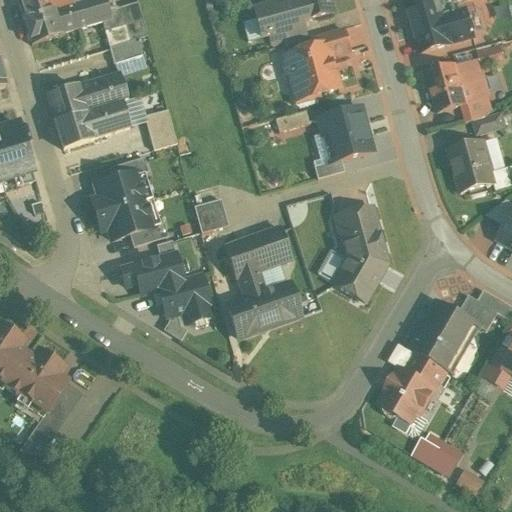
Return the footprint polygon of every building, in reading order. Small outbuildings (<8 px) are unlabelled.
[(17,0),(24,21),(54,12),(51,3),(59,0),(17,0)] [(54,12),(24,21),(32,46),(61,38),(61,36),(111,21),(104,0),(94,0),(71,7),(54,12)] [(69,0),(59,0),(51,3),(54,12),(71,7),(69,0)] [(329,0),(294,0),(296,7),(301,25),(302,25),(318,20),(319,24),(332,21),(331,17),(334,16),(329,0)] [(439,0),(404,0),(420,55),(473,40),(472,38),(475,33),(471,18),(466,15),(465,13),(445,18),(439,0)] [(296,7),(276,13),(275,7),(253,13),(261,40),(269,38),(302,29),(301,25),(296,7)] [(302,29),(269,38),(272,50),(307,40),(302,25),(301,25),(302,29)] [(125,27),(104,34),(109,51),(130,44),(125,27)] [(342,30),(311,39),(314,51),(325,47),(329,59),(348,53),(342,30)] [(130,44),(109,51),(114,67),(142,58),(137,42),(130,44)] [(314,51),(284,59),(282,61),(282,62),(282,63),(282,64),(286,78),(286,80),(287,80),(288,81),(290,81),(291,81),(295,95),(313,90),(315,98),(338,92),(329,59),(325,47),(314,51)] [(501,50),(478,56),(481,68),(488,66),(490,72),(495,74),(496,74),(499,69),(497,64),(504,62),(501,50)] [(477,65),(458,70),(457,68),(426,77),(437,116),(461,109),(468,107),(468,106),(487,100),(485,93),(487,93),(483,78),(481,79),(477,65)] [(93,85),(78,89),(54,96),(58,108),(50,110),(55,125),(122,105),(127,103),(120,79),(94,87),(93,85)] [(487,100),(468,106),(468,107),(461,109),(466,125),(483,121),(491,116),(487,100)] [(122,105),(55,125),(63,152),(94,142),(94,141),(130,131),(122,105)] [(360,111),(318,122),(329,165),(330,167),(341,164),(372,155),(360,111)] [(168,113),(144,119),(153,153),(177,147),(168,113)] [(306,113),(275,122),(279,136),(310,127),(306,113)] [(501,117),(474,125),(478,138),(505,130),(501,117)] [(0,184),(32,175),(18,127),(0,132),(0,184)] [(484,144),(449,154),(455,176),(454,177),(460,196),(461,195),(461,197),(494,188),(496,194),(511,188),(511,169),(493,175),(484,144)] [(144,160),(109,171),(113,184),(137,176),(137,178),(148,174),(144,160)] [(341,164),(330,167),(329,165),(314,170),(317,182),(344,175),(341,164)] [(113,184),(95,189),(99,201),(92,203),(97,218),(145,203),(137,178),(137,176),(113,184)] [(221,202),(194,210),(201,237),(228,229),(221,202)] [(145,203),(97,218),(102,233),(108,231),(112,243),(130,237),(153,230),(153,229),(145,203)] [(371,211),(336,221),(341,220),(347,243),(377,234),(371,211)] [(511,217),(498,241),(511,249),(511,217)] [(153,230),(130,237),(133,250),(168,240),(163,226),(153,229),(153,230)] [(280,231),(224,251),(235,282),(258,274),(292,262),(280,231)] [(377,234),(347,243),(349,249),(344,250),(347,261),(333,287),(364,305),(386,266),(377,234)] [(160,261),(175,257),(172,244),(156,248),(160,261)] [(158,292),(183,285),(175,257),(160,261),(121,272),(126,290),(138,286),(141,297),(158,292)] [(265,295),(258,274),(238,281),(245,303),(227,309),(238,341),(299,319),(289,287),(265,295)] [(201,280),(183,285),(158,292),(166,320),(168,320),(177,317),(183,315),(186,327),(212,320),(201,280)] [(511,320),(511,309),(484,293),(478,304),(498,315),(498,316),(510,324),(511,320)] [(478,304),(469,298),(461,313),(462,313),(462,312),(489,328),(486,333),(487,334),(498,316),(498,315),(478,304)] [(481,330),(438,305),(437,307),(438,308),(429,323),(428,322),(419,337),(420,337),(412,352),(411,352),(410,354),(416,358),(447,376),(453,379),(454,377),(452,376),(465,354),(460,351),(473,328),(480,332),(481,330)] [(177,317),(168,320),(169,324),(163,333),(180,344),(187,333),(180,329),(177,317)] [(0,329),(0,385),(5,389),(4,391),(27,358),(19,353),(24,346),(0,329)] [(511,357),(500,350),(483,380),(498,389),(507,373),(505,372),(511,360),(511,357)] [(64,373),(38,355),(33,362),(27,358),(4,391),(19,402),(21,400),(46,417),(67,386),(59,380),(64,373)] [(447,376),(416,358),(406,375),(435,392),(434,393),(436,394),(447,376)] [(406,375),(401,372),(397,379),(395,378),(395,379),(396,380),(389,394),(387,393),(386,394),(388,395),(380,408),(383,410),(383,411),(383,414),(384,417),(386,419),(388,420),(389,421),(393,422),(397,421),(399,420),(413,428),(434,393),(435,392),(406,375)] [(46,417),(34,435),(50,446),(84,397),(67,386),(46,417)] [(50,446),(34,435),(33,434),(19,454),(19,455),(53,459),(58,452),(50,446)] [(427,435),(416,462),(455,479),(467,451),(427,435)] [(470,471),(458,486),(476,499),(487,484),(470,471)]
